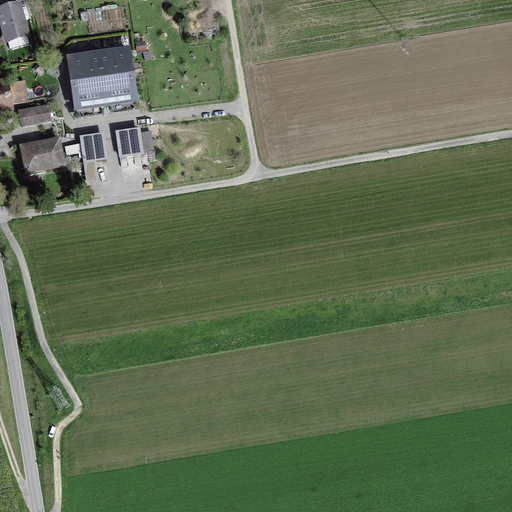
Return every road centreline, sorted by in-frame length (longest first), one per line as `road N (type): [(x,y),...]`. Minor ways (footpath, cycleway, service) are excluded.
road 1 (track): [(55,511),(55,437),(78,410),(46,350),(0,214)]
road 2 (unclassified): [(258,177),(0,214)]
road 3 (unclassified): [(511,133),(258,177)]
road 4 (unclassified): [(38,511),(0,284)]
road 5 (unclassified): [(229,0),(258,177)]
